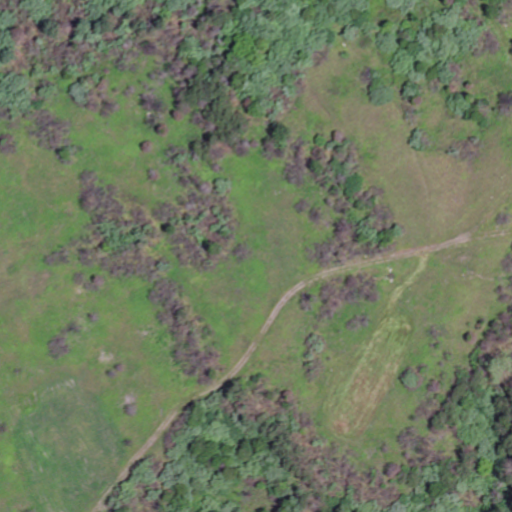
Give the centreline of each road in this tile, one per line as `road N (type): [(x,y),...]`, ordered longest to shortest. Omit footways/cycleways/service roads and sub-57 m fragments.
road 1 (track): [(108,511),(189,401),(253,356),(294,294),(324,274),(511,234)]
road 2 (track): [(511,55),(480,239)]
